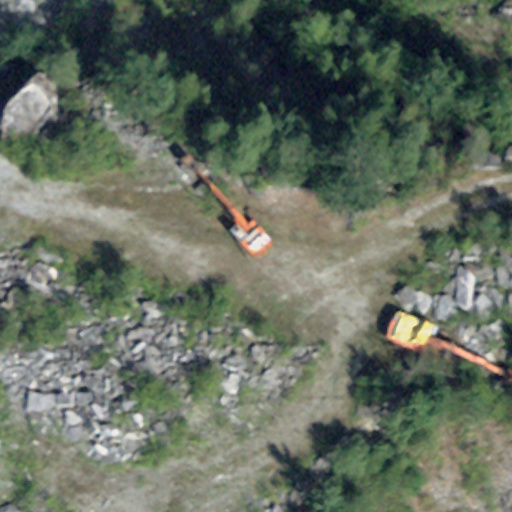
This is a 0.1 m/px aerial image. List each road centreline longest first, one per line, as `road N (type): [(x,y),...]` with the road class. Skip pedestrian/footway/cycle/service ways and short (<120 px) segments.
road 1 (track): [(511,204),(414,232),(373,278),(322,340),(307,429),(256,506)]
road 2 (track): [(163,238),(351,304)]
